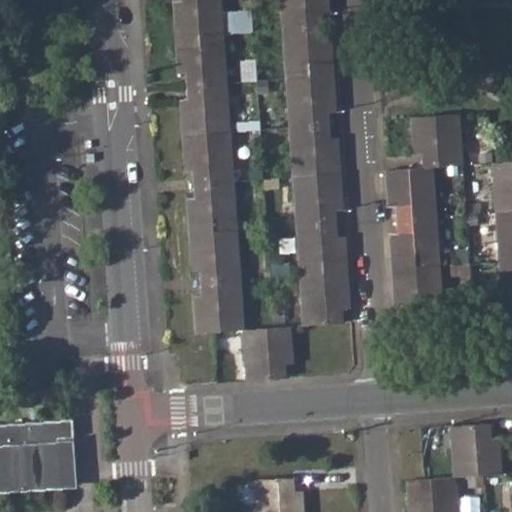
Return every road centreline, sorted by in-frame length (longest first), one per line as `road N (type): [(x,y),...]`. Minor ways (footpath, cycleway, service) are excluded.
road 1 (tertiary): [(107,0),(137,416)]
road 2 (residential): [(355,0),(377,398)]
road 3 (residential): [(377,398),(137,416)]
road 4 (residential): [(511,388),(377,398)]
